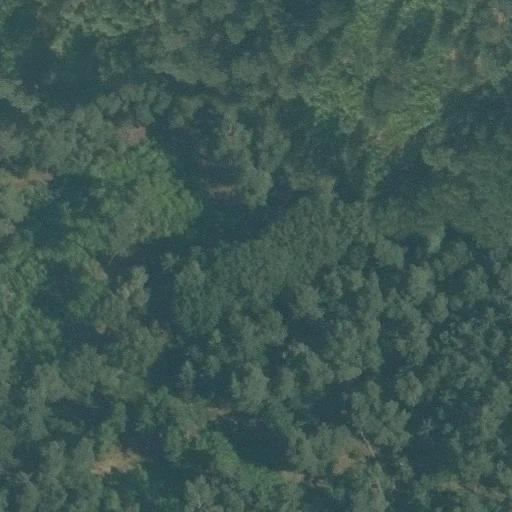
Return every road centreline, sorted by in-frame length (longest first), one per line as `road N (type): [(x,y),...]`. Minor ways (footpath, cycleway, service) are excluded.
road 1 (track): [(0,478),(511,160)]
road 2 (track): [(122,511),(51,385),(0,346)]
